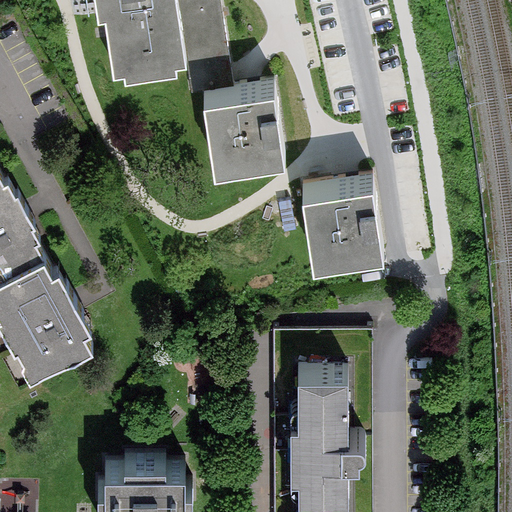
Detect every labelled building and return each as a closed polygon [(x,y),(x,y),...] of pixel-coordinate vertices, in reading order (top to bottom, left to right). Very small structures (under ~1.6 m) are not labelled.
[(96,0),(97,5),(106,4),(106,9),(113,60),(124,58),(125,66),(175,59),(173,51),(184,49),(176,0),(96,0)] [(219,0),(176,0),(184,49),(189,86),(204,84),(230,81),(229,69),(219,0)] [(230,81),(204,84),(214,156),(284,147),(274,75),(261,77),(241,79),(230,81)] [(352,173),(304,180),(314,249),(380,240),(370,170),(352,173)] [(1,176),(0,173),(0,275),(44,252),(34,232),(37,230),(30,217),(33,215),(17,186),(14,188),(6,174),(1,176)] [(51,264),(44,252),(0,275),(0,303),(4,311),(0,313),(0,315),(16,346),(21,343),(28,356),(24,358),(29,369),(90,336),(83,322),(89,319),(83,307),(58,260),(51,264)] [(347,357),(298,357),(299,411),(291,411),(291,458),(299,458),(300,496),(346,495),(346,443),(358,443),(358,423),(347,423),(347,357)] [(182,511),(182,456),(106,456),(106,511),(182,511)] [(346,511),(346,495),(300,496),(299,511),(346,511)]
